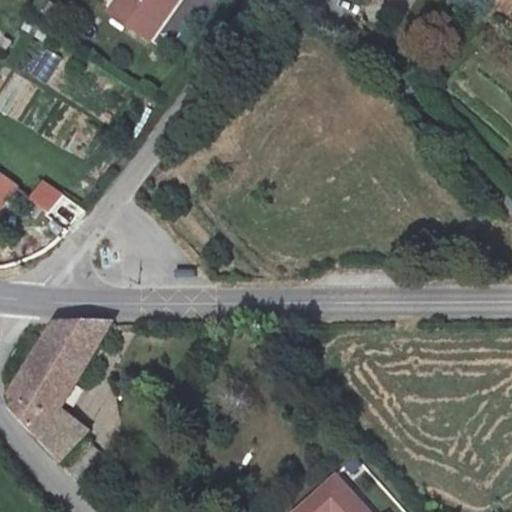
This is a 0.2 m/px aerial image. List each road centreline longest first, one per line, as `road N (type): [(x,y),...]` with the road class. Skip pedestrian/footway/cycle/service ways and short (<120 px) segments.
road 1 (tertiary): [(511,300),(42,303)]
road 2 (unclassified): [(42,303),(46,287),(260,0)]
road 3 (unclassified): [(321,0),(511,217)]
road 4 (unclassified): [(0,416),(44,471),(92,511)]
